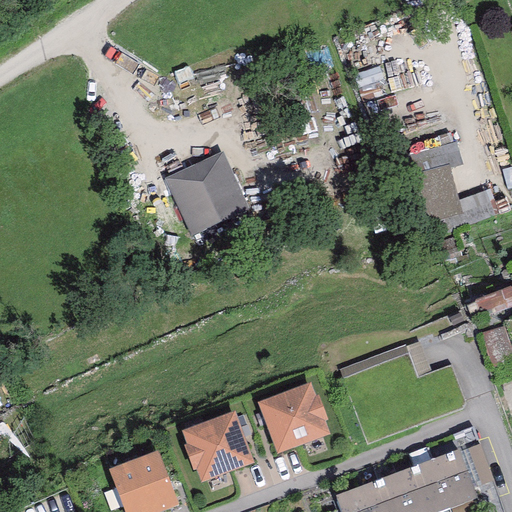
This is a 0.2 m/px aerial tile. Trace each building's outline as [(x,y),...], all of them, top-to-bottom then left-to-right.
[(223,151),(164,178),(191,236),(249,209),(223,151)] [(447,165),(404,176),(417,226),(460,214),(447,165)] [(405,344),(337,369),(366,444),(462,409),(465,402),(450,365),(418,378),(405,344)] [(309,383),(257,403),(277,454),(329,435),(324,421),(328,420),(319,396),(314,397),(309,383)] [(234,412),(182,431),(187,443),(183,445),(193,470),(196,469),(201,483),(253,463),(234,412)] [(479,444),(460,452),(473,489),(493,482),(479,444)] [(157,450),(108,470),(125,511),(159,511),(178,504),(157,450)] [(459,450),(335,495),(340,511),(441,511),(477,499),(473,489),(460,452),(459,450)]
